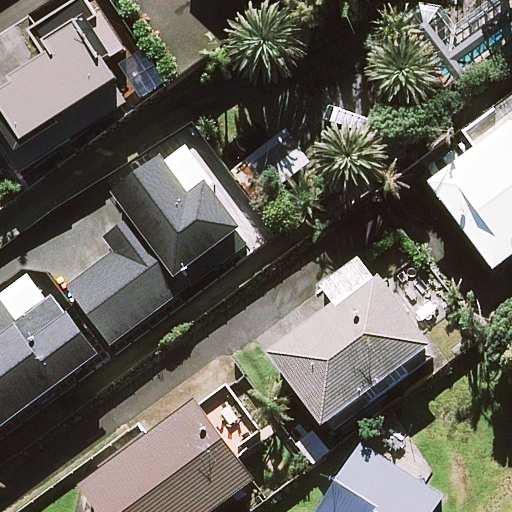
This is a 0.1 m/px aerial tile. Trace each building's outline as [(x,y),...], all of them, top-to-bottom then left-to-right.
[(139,67),(92,0),(82,0),(41,29),(58,54),(0,94),(0,106),(27,145),(139,67)] [(511,105),(473,133),(484,149),(438,181),(500,268),(511,259),(511,105)] [(39,266),(0,294),(0,432),(105,356),(103,353),(217,270),(259,240),(187,141),(118,191),(138,218),(110,239),(121,253),(62,296),(39,266)] [(437,345),(383,273),(369,255),(328,286),(341,304),(277,353),(331,425),(437,345)] [(215,511),(259,480),(242,457),(270,436),(234,386),(205,406),(203,403),(90,486),(109,511),(215,511)] [(324,511),(439,511),(449,498),(366,446),(324,511)]
